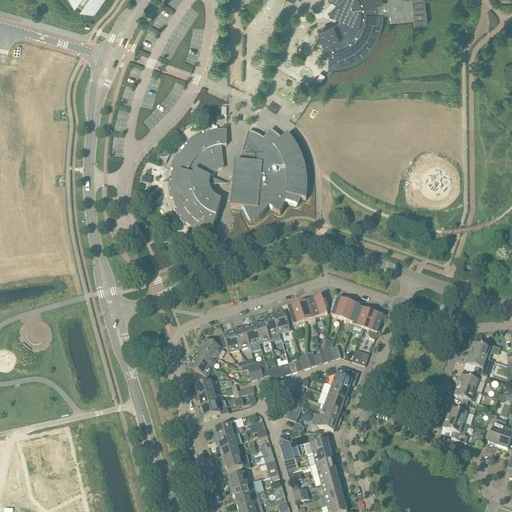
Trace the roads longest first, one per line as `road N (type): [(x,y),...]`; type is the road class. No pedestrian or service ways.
road 1 (residential): [(216,511),(170,356),(187,324),(327,280),(401,305)]
road 2 (residential): [(119,312),(300,238),(411,275)]
road 3 (tertiary): [(94,110),(89,179),(99,262)]
road 4 (unclassified): [(14,432),(140,405)]
